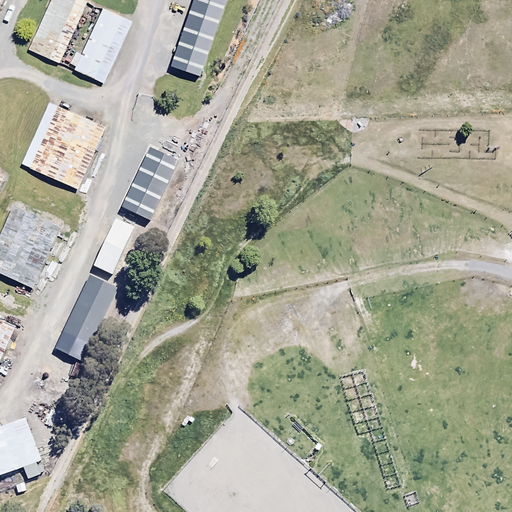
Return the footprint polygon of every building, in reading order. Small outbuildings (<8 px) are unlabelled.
[(87,4),(78,0),(51,0),(28,52),(58,66),(87,4)] [(192,0),(170,70),(202,80),(227,0),(192,0)] [(131,24),(102,11),(73,72),(102,86),(131,24)] [(104,130),(48,105),(21,167),(77,192),(104,130)] [(177,163),(150,151),(122,209),(149,222),(177,163)] [(58,228),(13,209),(0,239),(0,276),(32,290),(58,228)] [(133,228),(114,220),(94,268),(112,276),(133,228)] [(0,358),(13,328),(0,322),(0,358)]
